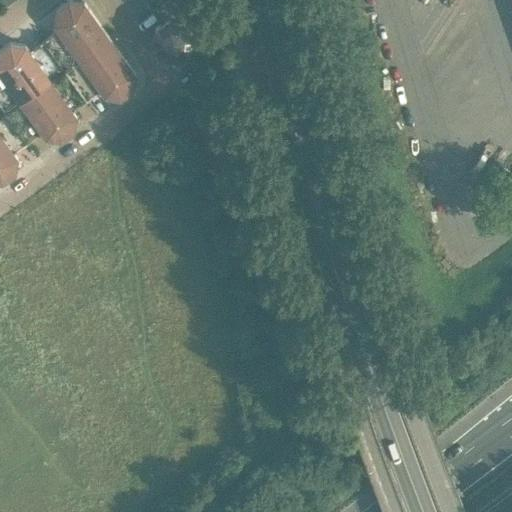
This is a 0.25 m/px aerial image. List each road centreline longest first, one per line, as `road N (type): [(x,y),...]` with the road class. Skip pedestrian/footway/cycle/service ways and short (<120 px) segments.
road 1 (tertiary): [(424,511),(315,208),(264,0)]
road 2 (residential): [(0,206),(171,82),(108,0)]
road 3 (motorway): [(511,430),(404,511)]
